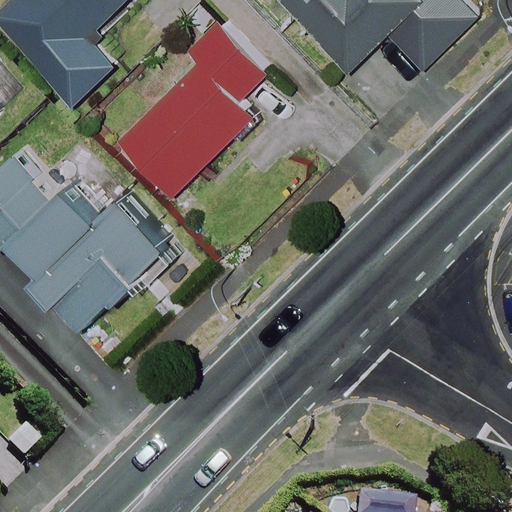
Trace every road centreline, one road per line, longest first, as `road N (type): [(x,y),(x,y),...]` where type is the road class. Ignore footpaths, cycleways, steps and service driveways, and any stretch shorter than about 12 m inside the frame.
road 1 (secondary): [(124,511),(339,301)]
road 2 (secondary): [(339,301),(511,132)]
road 3 (residential): [(511,422),(388,348),(339,301)]
